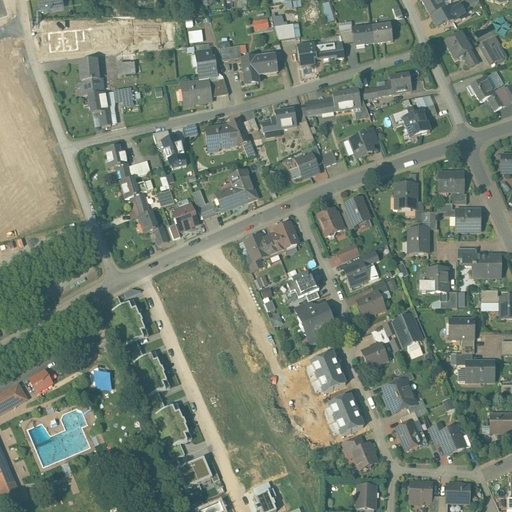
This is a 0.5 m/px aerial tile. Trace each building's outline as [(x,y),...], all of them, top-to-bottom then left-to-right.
[(0,0),(0,18),(8,16),(3,0),(0,0)] [(61,0),(38,0),(40,13),(63,9),(61,0)] [(245,0),(237,0),(239,12),(247,11),(245,0)] [(445,9),(440,0),(420,0),(430,17),(438,13),(445,9)] [(476,0),(460,0),(462,2),(467,10),(479,3),(476,0)] [(462,2),(458,5),(462,13),(467,10),(462,2)] [(329,4),(321,6),(327,26),(334,23),(329,4)] [(439,16),(432,20),(437,29),(447,24),(448,26),(452,23),(453,24),(458,21),(460,22),(466,19),(462,13),(458,5),(447,11),(439,16)] [(125,27),(125,31),(133,30),(132,18),(124,19),(125,27)] [(254,21),(254,31),(269,30),(269,20),(254,21)] [(351,24),(336,26),(339,34),(352,32),(351,24)] [(134,25),(134,34),(160,34),(160,25),(134,25)] [(298,25),(274,29),(278,42),(300,39),(298,25)] [(117,27),(104,28),(105,47),(118,46),(118,38),(117,27)] [(117,27),(118,38),(125,37),(125,31),(125,27),(117,27)] [(390,27),(352,32),(354,44),(354,48),(392,43),(390,27)] [(93,48),(105,47),(104,28),(91,29),(93,48)] [(83,41),(82,30),(75,31),(76,42),(83,41)] [(89,30),(82,30),(83,41),(90,41),(89,30)] [(75,31),(62,32),(64,51),(77,50),(76,42),(75,31)] [(188,32),(190,44),(203,42),(202,31),(188,32)] [(64,51),(62,32),(49,33),(50,44),(50,52),(64,51)] [(352,32),(339,34),(342,46),(354,44),(352,32)] [(160,43),(160,34),(134,34),(134,44),(160,43)] [(470,53),(460,35),(445,44),(455,61),(459,59),(461,61),(465,61),(470,69),(477,65),(470,53)] [(494,39),(487,44),(493,55),(497,53),(500,60),(505,57),(494,39)] [(487,44),(479,48),(486,60),(493,55),(487,44)] [(322,45),(298,49),(301,69),(313,67),(312,59),(317,58),(318,62),(335,60),(336,61),(344,60),(342,46),(322,48),(322,45)] [(239,48),(219,52),(222,62),(241,60),(239,48)] [(210,53),(198,55),(200,68),(197,69),(199,79),(207,78),(207,79),(216,77),(216,76),(214,62),(212,62),(210,53)] [(497,53),(493,55),(486,60),(490,66),(500,60),(497,53)] [(133,54),(116,56),(118,78),(135,75),(133,54)] [(275,58),(241,63),(245,87),(255,86),(254,78),(277,75),(275,58)] [(96,62),(79,64),(81,83),(98,82),(96,62)] [(487,76),(493,91),(503,86),(497,72),(487,76)] [(223,79),(219,76),(216,76),(216,77),(217,82),(217,83),(219,97),(227,96),(223,79)] [(408,76),(390,79),(391,88),(393,96),(411,93),(408,76)] [(483,81),(470,88),(475,96),(480,104),(487,100),(494,112),(501,108),(495,96),(485,79),(483,81)] [(98,82),(81,83),(82,98),(88,97),(103,95),(102,84),(98,82)] [(217,83),(182,88),(185,106),(206,103),(205,99),(219,97),(217,83)] [(391,88),(377,90),(378,98),(393,96),(391,88)] [(130,90),(114,93),(116,104),(132,101),(130,90)] [(358,90),(349,91),(349,94),(351,93),(353,108),(346,109),(347,111),(361,109),(358,90)] [(377,90),(359,93),(362,101),(368,100),(378,98),(377,90)] [(504,91),(495,96),(501,108),(511,102),(505,91),(504,91)] [(349,94),(332,96),(333,105),(335,113),(347,111),(346,109),(353,108),(351,93),(349,94)] [(103,95),(88,97),(91,116),(100,115),(103,129),(111,127),(105,95),(103,95)] [(333,105),(319,107),(321,115),(335,113),(333,105)] [(319,107),(305,110),(306,118),(314,116),(314,117),(321,116),(321,115),(319,107)] [(433,107),(416,113),(417,116),(422,114),(425,120),(437,116),(433,107)] [(412,109),(390,117),(394,129),(405,126),(403,121),(415,116),(412,109)] [(293,111),(275,115),(275,119),(276,123),(272,124),(262,126),(263,133),(264,133),(273,132),(296,128),(293,111)] [(415,116),(403,121),(405,126),(410,140),(427,134),(422,121),(425,120),(422,114),(417,116),(415,116)] [(254,120),(243,125),(247,136),(258,131),(254,120)] [(313,141),(306,123),(299,125),(303,137),(300,138),(303,145),(313,141)] [(186,137),(198,135),(196,125),(184,128),(186,137)] [(243,128),(230,129),(233,144),(248,141),(249,143),(250,143),(243,125),(242,126),(243,128)] [(222,130),(221,129),(206,131),(209,148),(223,146),(223,149),(233,147),(233,144),(230,129),(222,130)] [(364,136),(349,142),(356,159),(372,153),(371,153),(370,149),(371,148),(372,146),(371,145),(379,143),(373,129),(363,134),(364,136)] [(176,139),(162,144),(165,152),(164,153),(167,161),(168,160),(170,167),(184,162),(176,139)] [(316,148),(309,150),(311,156),(312,156),(316,167),(323,164),(320,158),(316,148)] [(119,149),(105,152),(109,170),(118,168),(120,168),(123,183),(130,181),(125,154),(121,156),(119,149)] [(332,153),(320,158),(323,164),(324,169),(336,164),(332,153)] [(311,156),(295,162),(302,180),(319,174),(316,167),(312,156),(311,156)] [(147,164),(132,168),(136,179),(150,174),(147,164)] [(246,172),(229,179),(232,186),(235,185),(238,191),(232,194),(232,192),(216,198),(216,196),(215,197),(222,214),(256,200),(246,172)] [(169,184),(175,183),(173,175),(161,179),(164,191),(170,190),(169,184)] [(461,175),(439,175),(439,194),(448,194),(452,194),(452,196),(463,196),(463,184),(461,184),(461,175)] [(123,183),(120,184),(125,201),(133,199),(134,199),(135,199),(139,213),(147,210),(142,194),(138,195),(135,187),(133,180),(130,181),(123,183)] [(144,184),(135,187),(138,195),(142,194),(146,193),(144,184)] [(416,186),(396,186),(396,200),(398,200),(398,210),(415,210),(416,210),(416,204),(416,186)] [(169,192),(157,196),(161,209),(173,205),(169,192)] [(205,206),(200,192),(192,195),(203,221),(216,216),(212,204),(205,206)] [(463,196),(452,196),(452,206),(466,206),(466,196),(463,196)] [(360,200),(345,207),(345,208),(346,208),(355,227),(369,221),(360,200)] [(452,206),(437,206),(437,214),(437,215),(452,215),(452,206)] [(190,207),(173,213),(180,233),(185,231),(185,232),(191,230),(190,229),(197,226),(190,207)] [(333,212),(318,218),(326,238),(327,238),(331,240),(334,238),(335,235),(342,232),(333,212)] [(479,212),(456,212),(456,233),(479,233),(479,212)] [(151,214),(138,219),(144,236),(153,233),(154,233),(159,247),(167,244),(161,227),(157,229),(151,214)] [(175,226),(169,228),(173,241),(180,239),(175,226)] [(287,226),(274,232),(277,238),(271,240),(277,256),(282,254),(284,252),(283,250),(289,248),(291,248),(298,246),(290,227),(287,226)] [(428,231),(408,231),(408,255),(428,255),(428,231)] [(270,238),(261,242),(260,238),(247,243),(246,246),(250,256),(253,264),(254,264),(267,258),(269,259),(277,256),(271,240),(270,238)] [(355,247),(338,254),(342,264),(351,261),(351,260),(359,257),(355,247)] [(476,250),(457,250),(457,261),(463,261),(472,261),(472,257),(476,257),(476,250)] [(365,255),(351,261),(354,268),(362,265),(364,270),(370,267),(365,255)] [(253,264),(250,256),(244,259),(251,274),(257,272),(254,264),(253,264)] [(277,256),(269,259),(272,265),(280,262),(277,256)] [(476,257),(472,257),(472,261),(472,268),(475,268),(475,279),(500,279),(500,257),(476,257)] [(354,268),(346,271),(349,279),(346,280),(350,289),(369,281),(364,270),(362,265),(354,268)] [(370,267),(364,270),(369,281),(369,283),(378,279),(372,266),(370,267)] [(447,270),(427,270),(427,295),(440,295),(447,295),(447,294),(447,270)] [(307,272),(291,279),(296,292),(295,295),(298,302),(319,293),(315,283),(309,281),(310,278),(307,272)] [(265,277),(255,281),(258,290),(268,286),(265,277)] [(394,281),(388,284),(391,290),(397,287),(394,281)] [(384,284),(371,289),(374,295),(377,294),(378,297),(388,293),(384,284)] [(263,299),(272,297),(270,290),(261,292),(263,299)] [(374,295),(364,299),(364,301),(357,304),(363,319),(374,314),(375,311),(383,308),(378,297),(377,294),(374,295)] [(457,294),(447,294),(447,295),(440,295),(440,310),(457,310),(457,294)] [(184,457),(180,446),(170,450),(155,416),(165,412),(158,394),(148,399),(133,364),(143,360),(136,343),(126,347),(112,313),(121,309),(117,299),(103,306),(103,310),(168,464),(177,460),(184,457)] [(511,299),(500,299),(500,321),(511,320),(511,299)] [(268,313),(275,310),(272,302),(265,305),(268,313)] [(311,303),(294,310),(297,318),(316,310),(313,309),(311,303)] [(144,332),(135,310),(131,312),(129,306),(121,309),(112,313),(126,347),(136,343),(143,340),(140,333),(144,332)] [(316,310),(297,318),(306,338),(321,333),(334,327),(326,309),(318,312),(317,310),(316,310)] [(413,309),(400,314),(404,321),(410,318),(411,321),(417,319),(413,309)] [(179,321),(187,339),(200,334),(210,330),(203,311),(179,321)] [(404,321),(393,325),(396,334),(394,335),(397,342),(395,343),(395,342),(390,345),(394,354),(421,343),(411,321),(410,318),(404,321)] [(474,321),(448,321),(449,341),(461,341),(474,341),(474,321)] [(391,327),(384,330),(388,338),(394,335),(391,327)] [(384,329),(371,335),(374,342),(379,344),(380,346),(379,343),(387,339),(389,344),(384,329)] [(200,334),(204,343),(214,339),(210,330),(200,334)] [(324,340),(321,333),(306,338),(309,346),(324,340)] [(214,339),(204,343),(206,348),(216,343),(214,339)] [(380,346),(377,348),(375,347),(371,349),(371,350),(371,351),(370,354),(363,357),(369,371),(387,363),(381,347),(389,344),(387,339),(379,343),(380,346)] [(474,341),(461,341),(461,355),(472,355),(474,355),(474,341)] [(501,356),(511,355),(511,342),(501,342),(501,356)] [(193,353),(200,371),(223,362),(216,343),(206,348),(193,353)] [(461,355),(456,355),(456,367),(457,367),(457,364),(467,364),(467,363),(472,363),(472,355),(461,355)] [(310,365),(322,396),(345,386),(332,356),(310,365)] [(166,383),(157,362),(153,364),(150,357),(143,360),(133,364),(148,399),(158,394),(165,392),(162,385),(166,383)] [(472,363),(467,363),(467,364),(467,384),(494,384),(494,363),(472,363)] [(45,373),(29,382),(36,394),(52,385),(45,373)] [(410,374),(395,380),(397,386),(406,383),(406,384),(413,381),(410,374)] [(397,386),(397,387),(396,388),(392,389),(390,389),(383,392),(384,396),(383,399),(385,405),(409,395),(407,390),(408,388),(406,384),(406,383),(397,386)] [(22,501),(0,449),(0,416),(27,401),(18,385),(0,395),(0,497),(5,508),(22,501)] [(511,387),(501,387),(501,402),(511,402),(511,401),(511,387)] [(409,395),(385,405),(388,410),(391,412),(393,416),(400,412),(401,411),(406,409),(407,409),(415,406),(415,405),(413,401),(411,400),(409,395)] [(328,408),(341,438),(363,429),(350,398),(328,408)] [(422,402),(415,405),(415,406),(407,409),(409,416),(414,414),(425,409),(422,402)] [(188,435),(179,414),(175,416),(172,409),(165,412),(155,416),(170,450),(180,446),(187,443),(184,437),(188,435)] [(409,416),(400,420),(403,428),(412,425),(418,422),(414,414),(409,416)] [(511,415),(489,416),(489,435),(511,434),(511,415)] [(403,428),(396,431),(404,450),(408,452),(418,447),(415,439),(416,436),(412,425),(403,428)] [(440,426),(428,431),(435,447),(442,444),(439,436),(443,434),(440,426)] [(456,429),(443,434),(439,436),(442,444),(447,455),(446,455),(446,456),(464,449),(456,429)] [(359,438),(345,443),(348,450),(350,449),(352,448),(354,453),(363,449),(359,438)] [(363,449),(354,453),(352,448),(350,449),(359,472),(364,470),(367,471),(371,470),(372,467),(371,466),(376,464),(369,447),(363,449)] [(203,461),(190,466),(198,486),(211,480),(206,468),(203,461)] [(212,465),(206,468),(211,480),(213,484),(219,482),(212,465)] [(198,486),(190,466),(181,470),(177,472),(180,478),(185,491),(198,486)] [(252,491),(255,499),(271,492),(268,484),(252,491)] [(423,484),(420,484),(419,485),(410,485),(410,487),(408,489),(408,494),(410,497),(410,502),(430,503),(430,498),(431,486),(425,485),(423,484)] [(456,487),(446,486),(446,499),(446,505),(447,505),(468,506),(469,487),(462,487),(460,485),(457,485),(456,487)] [(376,488),(357,488),(356,511),(374,511),(375,511),(376,488)] [(276,500),(272,491),(271,492),(255,499),(254,499),(257,506),(253,508),(254,511),(275,511),(273,508),(275,507),(272,502),(276,500)] [(437,511),(438,498),(430,498),(430,503),(429,511),(437,511)] [(446,499),(438,498),(437,511),(447,511),(447,505),(446,505),(446,499)] [(203,511),(205,511),(202,503),(187,509),(187,511),(203,511)]
